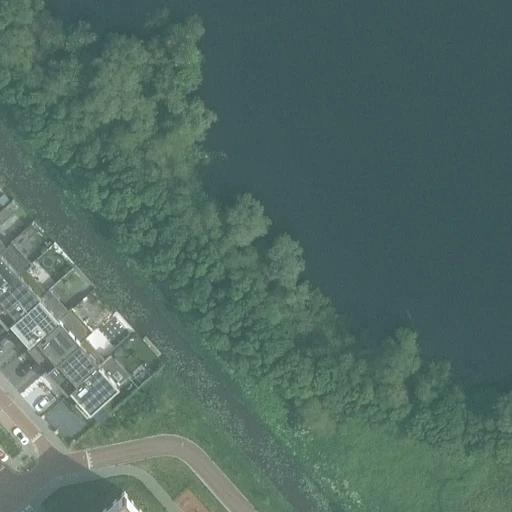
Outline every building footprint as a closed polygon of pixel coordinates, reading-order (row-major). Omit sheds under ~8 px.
[(5,246),(0,251),(0,292),(25,269),(31,264),(11,241),(5,246)] [(25,269),(0,292),(0,318),(6,325),(7,326),(10,323),(46,292),(25,269)] [(46,292),(10,323),(29,346),(68,311),(48,289),(46,292)] [(29,346),(27,348),(47,371),(84,337),(92,331),(72,309),(68,311),(29,346)] [(84,337),(47,371),(67,393),(70,390),(104,360),(84,337)] [(104,360),(70,390),(77,399),(74,402),(87,415),(90,412),(99,422),(109,414),(100,404),(129,377),(109,355),(104,360)] [(141,511),(124,492),(100,511),(141,511)]
